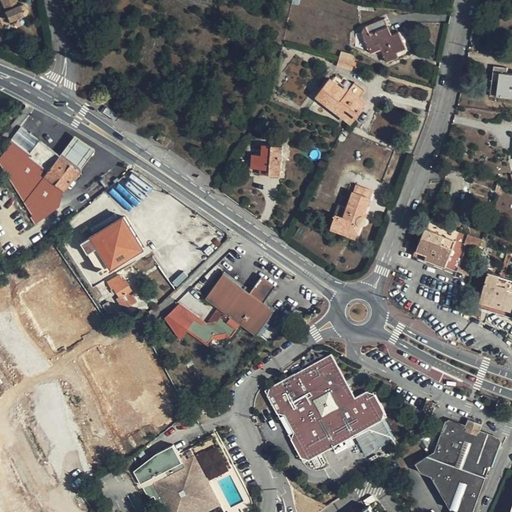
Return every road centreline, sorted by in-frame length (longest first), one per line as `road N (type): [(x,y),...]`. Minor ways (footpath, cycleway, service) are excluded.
road 1 (secondary): [(52,99),(342,298)]
road 2 (residential): [(468,0),(438,131),(371,294)]
road 3 (residential): [(314,333),(262,373),(238,415),(271,489),(267,511)]
road 4 (unknown): [(119,143),(34,239),(16,237),(0,210)]
road 5 (secondary): [(368,328),(511,395)]
road 6 (secondary): [(511,374),(378,314)]
